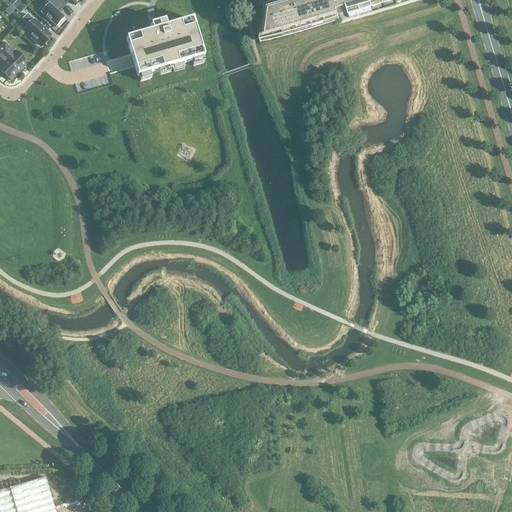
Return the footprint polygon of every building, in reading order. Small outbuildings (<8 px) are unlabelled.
[(65,18),(58,12),(60,11),(65,6),(60,1),(58,0),(43,0),(46,3),(38,12),(56,28),(65,18)] [(346,12),(385,0),(309,0),(264,13),(260,40),(338,17),(337,13),(346,11),(346,12)] [(13,6),(20,13),(25,8),(18,1),(13,6)] [(24,31),(30,37),(29,38),(35,43),(36,42),(39,45),(41,47),(45,42),(45,43),(50,37),(27,15),(24,18),(22,20),(24,22),(29,26),(24,31)] [(204,58),(192,20),(166,28),(165,22),(158,24),(159,30),(156,31),(152,32),(126,40),(132,61),(137,78),(142,76),(150,74),(161,71),(169,69),(175,67),(183,64),(195,61),(203,59),(204,58)] [(0,67),(0,71),(11,81),(28,64),(15,52),(14,53),(4,44),(0,48),(0,60),(3,64),(0,67)] [(0,511),(51,511),(44,480),(0,490),(0,511)]
